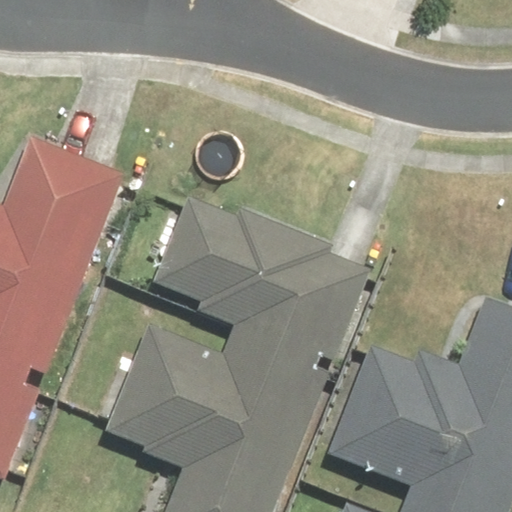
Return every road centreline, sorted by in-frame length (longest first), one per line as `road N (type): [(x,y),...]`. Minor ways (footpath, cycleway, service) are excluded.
road 1 (residential): [(511,97),(378,79),(228,22)]
road 2 (residential): [(228,22),(0,17)]
